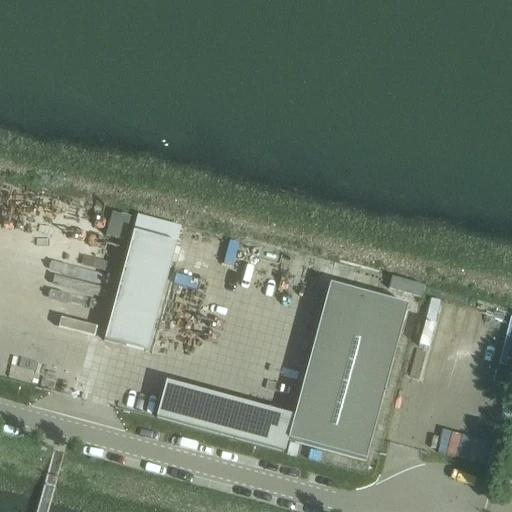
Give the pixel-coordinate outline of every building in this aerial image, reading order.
[(130,219),(111,215),(105,238),(124,243),(130,219)] [(176,246),(133,234),(104,343),(147,354),(176,246)] [(121,251),(110,248),(101,280),(112,283),(121,251)] [(365,463),(407,308),(329,287),(287,442),(365,463)] [(10,319),(2,373),(26,377),(34,323),(10,319)] [(54,373),(66,333),(44,327),(32,367),(54,373)] [(83,394),(91,337),(67,333),(59,391),(83,394)] [(293,419),(165,384),(155,420),(283,455),(293,419)]
